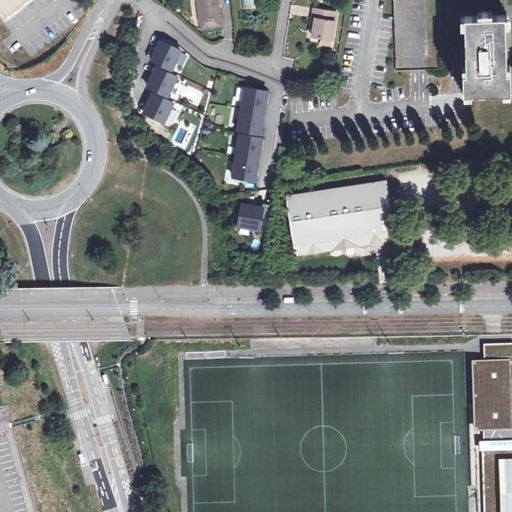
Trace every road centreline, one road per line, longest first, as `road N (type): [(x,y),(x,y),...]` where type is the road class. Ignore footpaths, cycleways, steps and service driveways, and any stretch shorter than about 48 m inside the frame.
road 1 (residential): [(118,308),(511,306)]
road 2 (secondary): [(129,511),(63,291),(58,253),(67,205)]
road 3 (secondary): [(19,211),(114,511)]
